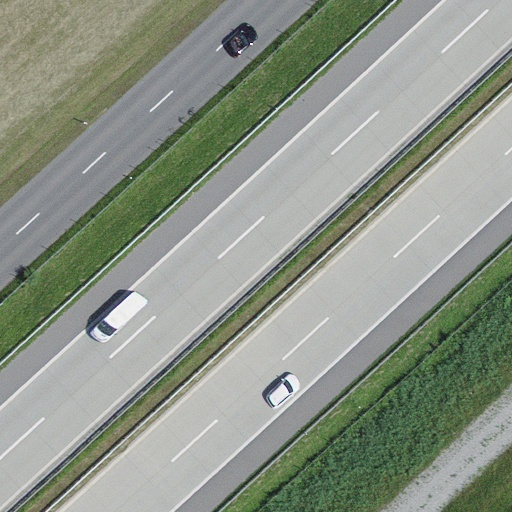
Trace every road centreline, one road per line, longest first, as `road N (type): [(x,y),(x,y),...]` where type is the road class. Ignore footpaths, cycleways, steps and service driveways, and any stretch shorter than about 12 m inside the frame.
road 1 (motorway): [(499,0),(0,459)]
road 2 (motorway): [(118,511),(511,151)]
road 3 (unclassified): [(285,0),(0,262)]
road 4 (track): [(511,406),(404,511)]
